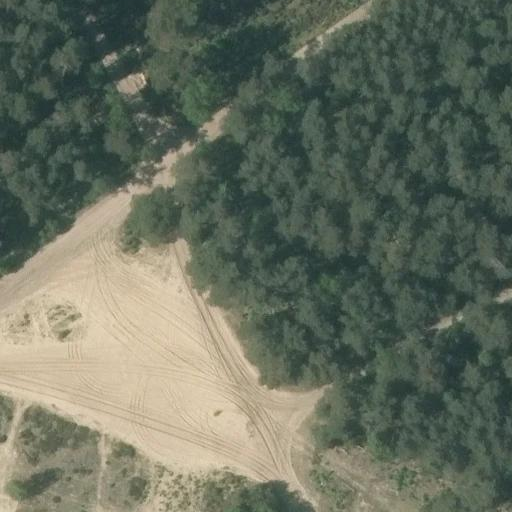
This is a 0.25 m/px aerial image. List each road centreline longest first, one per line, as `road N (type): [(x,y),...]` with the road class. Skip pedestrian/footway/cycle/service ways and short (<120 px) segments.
road 1 (track): [(370,0),(0,282)]
road 2 (track): [(172,147),(82,0)]
